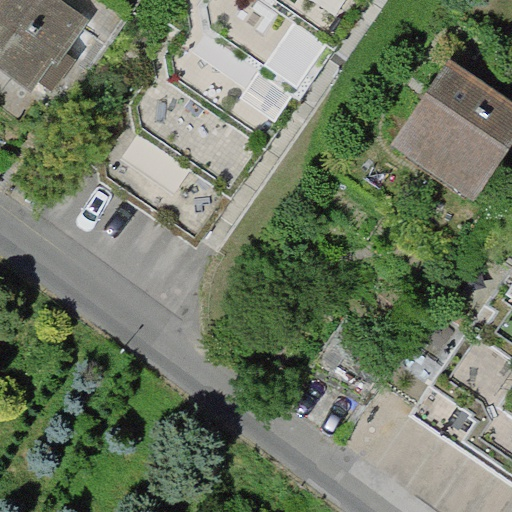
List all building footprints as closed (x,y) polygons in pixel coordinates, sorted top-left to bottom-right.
[(88,21),(59,0),(0,0),(0,71),(32,95),(40,84),(52,93),(75,61),(64,53),(88,21)] [(368,0),(187,0),(188,23),(127,107),(128,127),(97,169),(99,183),(196,249),(368,0)] [(511,148),(511,107),(449,67),(395,150),(476,203),(511,148)] [(511,269),(413,413),(511,478),(511,269)] [(401,359),(341,325),(313,374),(372,408),(401,359)]
